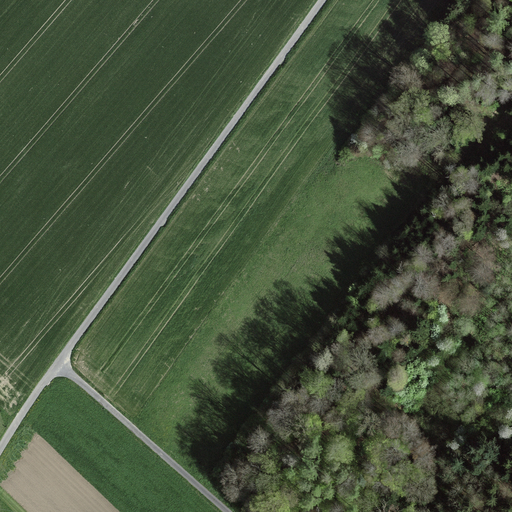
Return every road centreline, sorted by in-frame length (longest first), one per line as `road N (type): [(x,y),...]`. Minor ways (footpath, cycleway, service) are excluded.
road 1 (unclassified): [(323,0),(0,464)]
road 2 (track): [(225,511),(59,369)]
